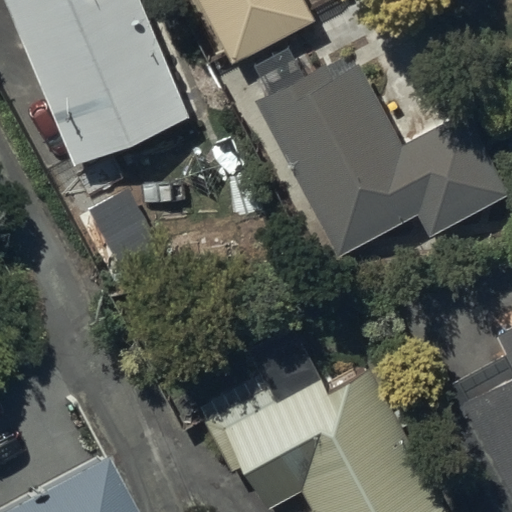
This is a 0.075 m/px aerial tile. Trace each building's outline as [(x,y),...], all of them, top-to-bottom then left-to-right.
[(147,0),(12,0),(73,146),(188,98),(147,0)] [(205,0),(231,48),(313,5),(310,0),(205,0)] [(326,46),(256,86),(338,237),(417,195),(429,218),(507,176),(464,96),(402,129),(357,46),(333,59),(326,46)] [(268,371),(204,403),(230,455),(245,448),(267,493),(301,476),(311,496),(291,506),(293,511),(455,511),(368,350),(327,372),(292,307),(247,331),(268,371)] [(506,341),(463,366),(511,462),(511,308),(494,318),(506,341)] [(126,511),(91,450),(0,501),(0,511),(126,511)]
